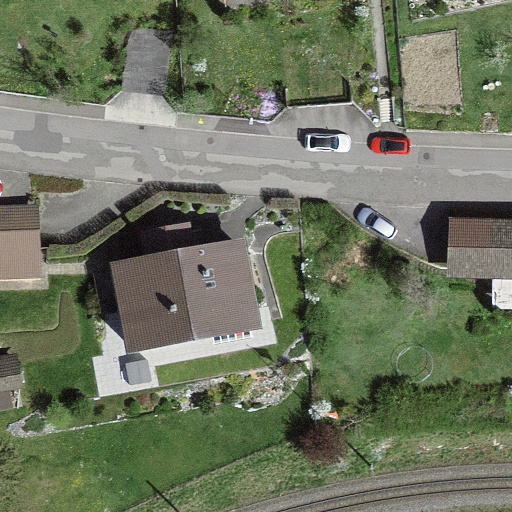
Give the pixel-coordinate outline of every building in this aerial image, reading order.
[(164,90),(170,31),(129,26),(123,85),(164,90)] [(346,38),(281,43),(286,107),(351,102),(346,38)] [(0,250),(37,249),(36,211),(0,211),(0,250)] [(511,229),(457,228),(455,268),(511,270),(511,229)] [(253,326),(239,247),(190,255),(186,230),(146,237),(151,262),(95,274),(102,314),(126,309),(133,349),(253,326)] [(0,386),(18,383),(13,358),(0,360),(0,386)]
